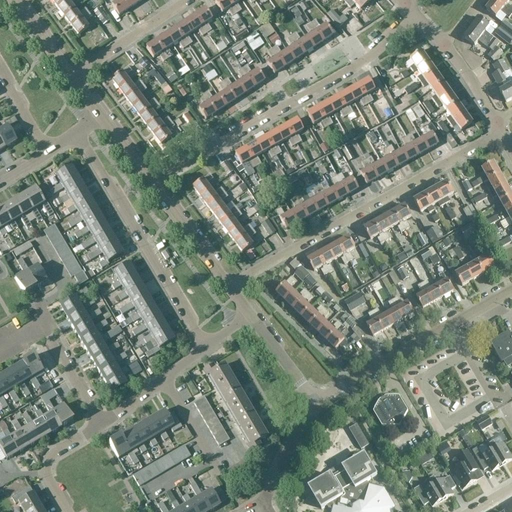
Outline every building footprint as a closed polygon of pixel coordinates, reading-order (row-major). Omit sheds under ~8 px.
[(50,0),(57,8),(68,0),(50,0)] [(68,0),(57,8),(64,18),(74,10),(68,3),(71,1),(72,3),(76,0),(68,0)] [(128,10),(121,0),(115,0),(118,0),(119,1),(111,6),(118,17),(128,10)] [(121,0),(128,10),(138,4),(135,0),(121,0)] [(236,15),(226,0),(219,0),(215,4),(222,14),(229,9),(231,11),(228,13),(232,18),(236,15)] [(241,1),(240,0),(226,0),(236,15),(241,12),(237,7),(235,8),(234,6),(241,1)] [(353,0),(346,6),(349,10),(354,5),(360,11),(372,0),(353,0)] [(507,5),(510,0),(494,0),(493,1),(511,15),(511,7),(511,8),(507,5)] [(511,15),(493,1),(486,11),(496,19),(500,13),(509,19),(511,15)] [(299,6),(303,12),(308,9),(305,4),(304,2),(299,6)] [(103,25),(109,21),(100,8),(94,13),(103,25)] [(296,9),(291,13),(294,18),(299,15),(296,9)] [(79,17),(74,10),(64,18),(71,27),(88,14),(85,10),(80,13),(82,16),(79,17)] [(93,10),(88,14),(71,27),(78,36),(83,32),(86,36),(91,33),(83,21),(85,20),(86,22),(91,18),(89,15),(93,12),(94,11),(93,10)] [(205,10),(195,17),(207,34),(206,35),(209,39),(213,36),(210,32),(211,32),(208,26),(205,28),(204,26),(212,21),(205,10)] [(332,11),(327,15),(327,16),(339,29),(347,21),(342,16),(339,19),(332,11)] [(195,17),(185,23),(192,33),(200,28),(201,31),(199,32),(202,37),(206,35),(207,34),(195,17)] [(242,25),(238,19),(234,21),(233,22),(240,33),(244,30),(241,26),(242,25)] [(479,19),(472,29),(495,48),(499,44),(485,33),(489,27),(479,19)] [(315,22),(311,25),(322,43),(332,36),(325,26),(320,30),(318,27),(315,22)] [(192,33),(185,23),(175,29),(187,47),(192,44),(188,39),(186,41),(184,38),(192,33)] [(511,29),(504,23),(500,29),(511,38),(511,29)] [(322,43),(311,25),(306,28),(309,33),(312,32),(313,34),(306,39),(313,49),(322,43)] [(259,32),(265,41),(271,36),(265,27),(259,32)] [(175,29),(166,36),(172,46),(180,41),(182,43),(179,45),(183,50),(187,47),(175,29)] [(495,48),(472,29),(464,39),(474,47),(478,42),(492,52),(488,56),(495,64),(503,55),(495,48)] [(511,38),(500,29),(495,35),(509,46),(511,47),(511,38)] [(236,43),(248,35),(245,30),(233,38),(236,43)] [(231,44),(225,35),(223,33),(218,36),(226,48),(231,44)] [(250,47),(260,40),(256,34),(246,40),(250,47)] [(267,40),(272,46),(279,41),(274,35),(267,40)] [(313,49),(306,39),(298,44),(297,42),(299,40),(296,35),(291,38),(303,56),(313,49)] [(172,46),(166,36),(156,42),(168,60),(172,57),(169,52),(166,53),(165,51),(172,46)] [(294,47),(286,52),(293,62),(303,56),(291,38),(287,41),(290,46),(292,45),(294,47)] [(168,60),(156,42),(146,49),(153,59),(161,54),(162,56),(160,58),(163,63),(168,60)] [(248,51),(247,52),(245,48),(243,44),(231,52),(235,58),(240,55),(238,52),(242,50),(244,54),(242,55),(249,66),(255,62),(248,51)] [(276,48),(272,51),(283,69),(293,62),(286,52),(279,57),(278,54),(280,53),(276,48)] [(283,69),(272,51),(267,54),(271,59),(273,57),(275,60),(267,65),(274,75),(283,69)] [(417,70),(428,63),(420,52),(409,60),(414,66),(417,70)] [(197,58),(191,62),(194,67),(200,63),(197,58)] [(141,59),(140,61),(137,64),(143,71),(148,66),(141,59)] [(503,61),(493,66),(497,73),(492,76),(498,86),(502,84),(505,89),(499,92),(506,104),(511,100),(511,88),(501,69),(506,66),(503,61)] [(424,81),(435,73),(428,63),(417,70),(421,76),(416,80),(419,84),(424,81)] [(201,73),(204,78),(212,73),(208,66),(202,70),(203,72),(201,73)] [(509,72),(506,66),(501,69),(511,88),(511,75),(510,72),(509,72)] [(242,70),(254,88),(264,82),(257,71),(249,76),(248,74),(250,73),(246,67),(242,70)] [(119,90),(129,82),(125,77),(131,73),(128,68),(122,73),(112,80),(119,90)] [(245,79),(237,84),(244,95),(254,88),(242,70),(237,73),(241,79),(243,77),(245,79)] [(386,74),(391,85),(399,81),(394,70),(386,74)] [(152,79),(157,76),(153,71),(149,74),(152,79)] [(165,77),(171,85),(177,80),(171,72),(165,77)] [(402,81),(407,77),(405,72),(399,76),(402,81)] [(431,91),(442,83),(435,73),(424,81),(419,84),(423,89),(427,85),(431,91)] [(181,83),(189,93),(194,89),(186,79),(181,83)] [(227,80),(223,83),(235,101),(244,95),(237,84),(230,89),(228,87),(231,86),(227,80)] [(368,81),(358,86),(368,105),(373,103),(369,97),(367,99),(366,96),(374,92),(368,81)] [(129,82),(119,90),(126,99),(143,86),(140,82),(135,86),(136,88),(134,90),(129,82)] [(225,92),(218,97),(225,108),(235,101),(223,83),(218,86),(222,91),(224,90),(225,92)] [(450,93),(442,83),(431,91),(435,96),(430,100),(434,105),(450,93)] [(183,98),(189,95),(182,85),(177,89),(183,98)] [(408,88),(411,93),(417,89),(413,85),(408,88)] [(146,91),(143,86),(126,99),(133,108),(143,101),(137,94),(139,92),(141,94),(146,91)] [(358,86),(347,92),(353,103),(361,99),(363,101),(360,102),(363,108),(368,105),(358,86)] [(411,93),(408,88),(403,92),(406,97),(411,93)] [(347,92),(337,98),(348,117),(352,114),(349,108),(347,110),(345,108),(353,103),(347,92)] [(225,108),(218,97),(210,102),(209,100),(211,98),(208,93),(203,96),(215,114),(225,108)] [(457,104),(450,93),(434,105),(437,109),(442,106),(446,111),(457,104)] [(215,114),(203,96),(199,99),(202,104),(205,103),(206,105),(198,110),(205,121),(215,114)] [(348,117),(337,98),(327,104),(333,115),(341,110),(342,112),(340,114),(343,119),(348,117)] [(148,108),(143,101),(133,108),(140,118),(157,105),(154,100),(148,104),(150,107),(148,108)] [(425,111),(430,108),(426,103),(422,106),(425,111)] [(327,104),(317,109),(327,128),(332,125),(329,120),(327,121),(325,119),(333,115),(327,104)] [(464,114),(457,104),(446,111),(450,117),(445,121),(448,125),(464,114)] [(160,109),(157,105),(140,118),(147,127),(157,120),(151,112),(153,111),(155,113),(160,109)] [(417,107),(412,110),(419,120),(424,117),(417,107)] [(327,128),(317,109),(307,115),(313,126),(321,121),(322,124),(320,125),(323,131),(327,128)] [(383,115),(386,121),(394,117),(390,111),(383,115)] [(194,124),(187,114),(183,117),(190,127),(194,124)] [(472,124),(464,114),(448,125),(452,130),(457,127),(461,132),(472,124)] [(5,124),(7,127),(0,131),(0,140),(5,149),(16,142),(8,129),(17,124),(14,118),(5,124)] [(162,127),(157,120),(147,127),(154,136),(171,124),(168,119),(162,123),(164,125),(162,127)] [(296,121),(286,127),(297,145),(301,143),(298,137),(295,139),(294,136),(302,132),(296,121)] [(174,128),(171,124),(154,136),(161,146),(171,138),(165,131),(167,129),(169,131),(174,128)] [(368,130),(373,139),(384,134),(379,125),(368,130)] [(297,145),(286,127),(276,132),(282,143),(290,139),(291,141),(289,143),(292,148),(297,145)] [(426,137),(421,140),(427,151),(437,145),(431,135),(427,127),(422,130),(426,137)] [(444,128),(440,131),(438,132),(451,150),(457,146),(448,134),(444,128)] [(276,132),(266,138),(276,157),(281,154),(278,149),(275,150),(274,148),(282,143),(276,132)] [(411,136),(406,138),(417,157),(427,151),(421,140),(413,145),(411,143),(414,141),(411,136)] [(354,139),(361,152),(366,149),(359,137),(354,139)] [(266,138),(255,144),(262,155),(270,150),(271,153),(268,154),(271,159),(276,157),(266,138)] [(408,147),(400,152),(407,163),(417,157),(406,138),(401,141),(405,146),(407,145),(408,147)] [(318,146),(323,154),(329,150),(324,142),(318,146)] [(255,144),(245,150),(256,168),(261,166),(257,160),(255,161),(254,159),(262,155),(255,144)] [(354,160),(346,146),(340,149),(348,163),(354,160)] [(391,147),(386,150),(396,168),(407,163),(400,152),(392,156),(391,154),(394,152),(391,147)] [(235,155),(237,159),(231,162),(239,174),(244,171),(248,178),(254,175),(252,170),(256,168),(245,150),(235,155)] [(388,159),(380,163),(386,174),(396,168),(386,150),(381,152),(384,158),(387,156),(388,159)] [(333,154),(337,161),(343,158),(339,151),(333,154)] [(386,174),(380,163),(372,168),(371,165),(373,164),(370,158),(370,159),(365,161),(376,180),(386,174)] [(376,180),(365,161),(361,164),(364,169),(367,168),(368,170),(360,175),(366,186),(376,180)] [(482,170),(485,176),(481,178),(484,184),(488,181),(500,175),(494,163),(482,170)] [(220,167),(227,176),(232,173),(225,164),(220,167)] [(50,192),(47,188),(45,184),(40,187),(47,200),(64,190),(62,188),(78,179),(71,167),(56,176),(61,185),(54,189),(50,192)] [(277,181),(284,176),(281,170),(273,174),(277,181)] [(302,172),(296,176),(299,181),(305,177),(302,172)] [(341,175),(336,177),(347,196),(357,190),(351,179),(343,184),(341,182),(344,180),(341,175)] [(488,181),(491,187),(487,190),(490,195),(506,186),(500,175),(488,181)] [(200,197),(210,190),(206,185),(212,180),(209,176),(203,181),(193,188),(200,197)] [(290,186),(297,181),(294,176),(287,180),(290,186)] [(338,186),(331,191),(337,202),(347,196),(336,177),(331,180),(335,186),(337,184),(338,186)] [(62,188),(64,190),(67,196),(61,200),(63,204),(70,200),(69,198),(84,190),(78,179),(62,188)] [(263,182),(266,188),(274,183),(273,181),(270,183),(268,179),(263,182)] [(467,182),(462,185),(467,193),(472,190),(470,186),(467,182)] [(472,190),(479,187),(476,182),(470,186),(472,190)] [(447,183),(436,189),(445,206),(450,203),(447,198),(454,195),(447,183)] [(286,191),(282,184),(275,188),(279,195),(286,191)] [(251,191),(253,195),(266,189),(264,185),(251,191)] [(321,186),(316,189),(326,208),(337,202),(331,191),(322,195),(321,193),(324,192),(321,186)] [(511,196),(511,195),(506,186),(490,195),(493,201),(498,198),(501,203),(511,196)] [(53,215),(50,209),(46,203),(44,204),(35,189),(24,195),(33,210),(35,209),(41,206),(48,218),(53,215)] [(326,208),(316,189),(311,191),(314,197),(317,195),(318,198),(310,202),(316,213),(326,208)] [(445,206),(436,189),(425,195),(432,207),(437,204),(440,209),(445,206)] [(69,198),(70,200),(74,207),(67,211),(70,215),(76,211),(75,209),(91,200),(84,190),(69,198)] [(210,190),(200,197),(207,207),(224,194),(221,190),(216,193),(217,196),(215,197),(210,190)] [(224,194),(207,207),(214,216),(224,208),(218,201),(220,200),(222,202),(227,198),(224,194)] [(24,195),(13,201),(22,217),(24,216),(30,212),(37,224),(42,221),(35,209),(33,210),(24,195)] [(434,212),(432,207),(425,195),(414,202),(420,213),(426,210),(429,215),(434,212)] [(511,196),(501,203),(504,210),(500,212),(502,217),(511,211),(511,196)] [(300,198),(296,200),(306,219),(316,213),(310,202),(302,207),(301,204),(303,203),(300,198)] [(61,200),(60,199),(54,203),(57,208),(63,204),(61,200)] [(80,218),(73,222),(68,225),(70,229),(83,222),(82,220),(97,211),(91,200),(75,209),(76,211),(80,218)] [(306,219),(296,200),(291,203),(294,208),(297,207),(298,209),(291,213),(297,224),(306,219)] [(13,201),(3,207),(12,223),(13,222),(19,218),(27,231),(32,228),(24,216),(22,217),(13,201)] [(224,208),(214,216),(221,225),(238,212),(243,209),(240,204),(230,212),(231,214),(229,216),(224,208)] [(3,207),(0,209),(0,228),(1,230),(3,228),(9,225),(13,231),(17,229),(13,222),(12,223),(3,207)] [(405,207),(395,212),(405,231),(410,229),(407,223),(404,224),(403,222),(411,217),(405,207)] [(471,207),(466,210),(463,211),(469,223),(477,218),(471,207)] [(456,220),(453,214),(450,208),(445,211),(451,222),(456,220)] [(297,224),(291,213),(284,217),(280,210),(276,212),(280,219),(286,230),(297,224)] [(87,229),(80,233),(74,236),(77,240),(89,233),(88,231),(104,222),(97,211),(82,220),(83,222),(87,229)] [(511,211),(502,217),(506,223),(510,220),(511,223),(511,211)] [(241,217),(238,212),(221,225),(228,235),(238,227),(232,220),(234,218),(236,220),(241,217)] [(405,231),(395,212),(385,218),(391,229),(399,224),(400,227),(398,228),(401,234),(405,231)] [(391,229),(385,218),(374,224),(385,243),(390,240),(387,234),(384,236),(383,234),(391,229)] [(497,218),(491,221),(494,226),(500,223),(497,218)] [(494,226),(491,221),(485,224),(488,229),(494,226)] [(93,239),(86,243),(81,247),(83,251),(96,244),(95,242),(110,233),(104,222),(88,231),(89,233),(93,239)] [(269,237),(275,233),(268,222),(261,226),(269,237)] [(385,243),(374,224),(364,230),(370,240),(379,236),(380,238),(377,240),(380,245),(385,243)] [(44,232),(47,238),(57,231),(54,226),(44,232)] [(467,243),(477,237),(471,226),(460,231),(467,243)] [(495,226),(487,230),(491,237),(499,233),(495,226)] [(238,227),(228,235),(235,244),(252,231),(249,227),(244,230),(245,233),(243,234),(238,227)] [(438,229),(428,235),(432,245),(443,239),(438,229)] [(60,237),(57,231),(47,238),(50,243),(60,237)] [(252,231),(235,244),(242,253),(252,246),(246,238),(248,237),(250,239),(255,235),(252,231)] [(100,250),(93,254),(87,258),(90,262),(102,255),(101,253),(116,244),(110,233),(95,242),(96,244),(100,250)] [(422,248),(428,245),(422,234),(416,237),(422,248)] [(60,237),(50,243),(53,248),(63,242),(60,237)] [(349,238),(339,244),(349,263),(354,260),(350,255),(348,256),(347,254),(355,249),(349,238)] [(498,244),(500,249),(511,243),(509,238),(498,244)] [(449,239),(444,243),(447,249),(453,245),(449,239)] [(63,242),(53,248),(56,253),(66,247),(63,242)] [(16,259),(28,252),(32,249),(28,244),(13,253),(16,259)] [(101,253),(102,255),(106,261),(99,265),(102,269),(109,265),(108,263),(123,255),(116,244),(101,253)] [(339,244),(328,250),(334,261),(342,256),(344,258),(341,260),(344,265),(349,263),(339,244)] [(69,252),(66,247),(56,253),(59,258),(69,252)] [(414,256),(409,248),(403,251),(408,260),(414,256)] [(456,257),(461,254),(458,249),(453,252),(456,257)] [(334,261),(328,250),(318,256),(329,274),(333,272),(330,266),(328,268),(326,265),(334,261)] [(431,257),(428,251),(419,255),(423,262),(431,257)] [(69,252),(59,258),(62,263),(72,257),(69,252)] [(400,263),(407,259),(403,254),(397,257),(400,263)] [(464,260),(461,254),(456,257),(459,263),(464,260)] [(441,263),(436,255),(429,260),(433,267),(441,263)] [(329,274),(318,256),(308,261),(314,272),(322,268),(323,270),(321,271),(324,277),(329,274)] [(489,256),(482,260),(480,257),(476,259),(478,263),(484,275),(495,268),(489,256)] [(75,262),(72,257),(62,263),(65,268),(75,262)] [(29,272),(25,265),(21,260),(17,262),(24,275),(18,279),(27,294),(47,282),(37,267),(29,272)] [(448,271),(453,268),(448,260),(443,263),(448,271)] [(75,262),(65,268),(68,273),(78,267),(75,262)] [(478,263),(472,266),(470,262),(464,265),(473,281),(484,275),(478,263)] [(120,285),(135,276),(129,264),(113,273),(119,282),(112,286),(114,291),(121,287),(120,285)] [(458,269),(461,272),(455,275),(462,287),(473,281),(464,265),(458,269)] [(78,267),(68,273),(71,278),(81,272),(78,267)] [(302,283),(309,276),(301,268),(294,275),(302,283)] [(398,272),(403,282),(409,279),(403,269),(398,272)] [(95,277),(92,271),(86,274),(90,280),(95,277)] [(394,287),(400,284),(394,273),(388,276),(394,287)] [(79,287),(87,282),(82,274),(74,278),(79,287)] [(437,287),(443,298),(453,292),(447,281),(443,274),(439,276),(443,284),(437,287)] [(120,285),(121,287),(125,293),(118,297),(121,302),(128,298),(126,296),(142,287),(135,276),(120,285)] [(285,302),(294,292),(289,288),(295,282),(291,279),(285,285),(285,284),(277,293),(285,302)] [(385,291),(391,288),(387,281),(381,284),(385,291)] [(427,282),(422,285),(433,303),(443,298),(437,287),(429,291),(427,289),(430,288),(427,282)] [(433,303),(422,285),(418,287),(421,293),(423,291),(425,294),(416,298),(423,309),(433,303)] [(131,304),(125,308),(119,312),(121,316),(134,308),(133,307),(148,298),(142,287),(126,296),(128,298),(131,304)] [(315,294),(320,299),(325,293),(320,288),(315,294)] [(85,289),(80,292),(74,296),(75,298),(59,307),(66,317),(81,308),(80,307),(77,301),(88,294),(85,289)] [(294,292),(285,302),(293,310),(308,294),(305,290),(300,295),(302,297),(301,299),(294,292)] [(312,298),(308,294),(293,310),(302,318),(311,309),(304,302),(306,300),(308,302),(312,298)] [(321,299),(329,305),(333,300),(326,294),(321,299)] [(360,294),(344,303),(350,314),(366,304),(360,294)] [(133,307),(134,308),(138,315),(131,319),(134,323),(140,319),(139,317),(155,308),(148,298),(133,307)] [(397,299),(393,301),(404,320),(414,314),(408,303),(399,308),(398,306),(401,304),(397,299)] [(92,300),(80,307),(81,308),(66,317),(72,328),(87,319),(86,318),(83,312),(95,305),(92,300)] [(404,320),(393,301),(388,304),(391,310),(394,308),(395,310),(387,315),(393,326),(404,320)] [(311,309),(302,318),(310,326),(325,310),(321,306),(317,311),(319,313),(317,315),(311,309)] [(144,326),(137,330),(132,333),(134,337),(147,330),(146,328),(161,319),(155,308),(139,317),(140,319),(144,326)] [(329,314),(325,310),(310,326),(319,334),(327,325),(321,318),(322,316),(325,318),(329,314)] [(377,310),(373,313),(383,332),(393,326),(387,315),(379,320),(378,317),(380,316),(377,310)] [(87,319),(72,328),(79,339),(94,330),(93,328),(89,322),(101,315),(98,311),(86,318),(87,319)] [(383,332),(373,313),(368,315),(371,321),(374,320),(375,322),(367,327),(373,337),(383,332)] [(350,318),(346,314),(340,320),(344,324),(350,318)] [(146,328),(147,330),(151,337),(144,341),(146,345),(153,341),(152,339),(167,330),(161,319),(146,328)] [(342,326),(327,342),(336,350),(344,341),(337,334),(339,332),(341,335),(346,330),(347,331),(350,328),(352,331),(352,332),(359,340),(365,336),(357,326),(357,327),(350,320),(346,324),(342,326)] [(94,330),(79,339),(85,350),(100,341),(99,339),(96,333),(107,326),(104,322),(93,328),(94,330)] [(126,322),(119,326),(122,330),(129,326),(126,322)] [(327,325),(319,334),(327,342),(342,326),(338,323),(334,327),(336,329),(334,331),(327,325)] [(157,347),(150,352),(144,355),(147,359),(160,352),(159,350),(174,341),(167,330),(152,339),(153,341),(157,347)] [(112,331),(106,335),(108,340),(109,341),(116,337),(112,331)] [(106,335),(99,339),(100,341),(85,350),(91,361),(107,352),(106,350),(102,344),(108,340),(106,335)] [(504,365),(511,377),(511,339),(509,335),(491,345),(503,366),(504,365)] [(107,352),(91,361),(98,372),(113,363),(112,361),(108,354),(115,351),(112,346),(106,350),(107,352)] [(113,363),(98,372),(104,383),(120,374),(119,372),(115,366),(127,359),(124,354),(112,361),(113,363)] [(34,357),(25,362),(35,380),(44,375),(42,373),(43,372),(34,357)] [(22,363),(14,368),(23,384),(29,380),(36,392),(39,391),(41,389),(40,388),(38,384),(35,380),(25,362),(22,363)] [(141,372),(137,365),(136,363),(128,368),(134,377),(141,372)] [(198,373),(204,371),(202,365),(196,367),(198,373)] [(213,367),(204,372),(207,378),(209,377),(250,445),(247,447),(251,452),(260,447),(257,443),(267,437),(224,366),(215,371),(213,367)] [(11,370),(3,375),(12,390),(18,387),(25,399),(28,397),(30,396),(23,384),(14,368),(11,370)] [(125,368),(119,372),(120,374),(104,383),(111,394),(127,385),(121,376),(128,372),(125,368)] [(1,376),(0,376),(0,394),(1,397),(8,393),(15,405),(17,404),(19,402),(12,390),(3,375),(1,376)] [(40,388),(41,389),(39,391),(41,396),(52,389),(48,383),(40,388)] [(408,412),(399,397),(386,397),(380,401),(373,412),(382,427),(399,427),(408,412)] [(197,410),(207,404),(204,398),(194,404),(197,410)] [(207,404),(197,410),(200,415),(210,409),(207,404)] [(52,413),(61,428),(72,422),(63,406),(54,412),(50,405),(46,408),(50,414),(52,413)] [(210,409),(200,415),(203,421),(213,414),(210,409)] [(52,413),(50,414),(43,418),(39,412),(35,414),(39,421),(41,420),(50,435),(61,428),(52,413)] [(164,432),(170,429),(172,433),(181,428),(173,413),(167,417),(164,412),(155,417),(164,433),(164,432)] [(213,414),(203,421),(206,426),(217,420),(213,414)] [(155,417),(144,424),(153,439),(160,435),(164,442),(168,439),(164,432),(164,433),(155,417)] [(41,420),(39,421),(33,425),(29,418),(24,421),(28,427),(30,426),(39,441),(50,435),(41,420)] [(492,426),(488,418),(477,424),(482,432),(492,426)] [(220,425),(217,420),(206,426),(209,431),(220,425)] [(4,422),(0,424),(0,426),(3,433),(8,430),(4,422)] [(30,426),(28,427),(22,431),(18,424),(13,427),(17,434),(20,432),(29,448),(39,441),(30,426)] [(144,424),(133,430),(142,445),(149,441),(153,448),(157,445),(153,439),(144,424)] [(186,427),(190,435),(195,432),(190,424),(186,427)] [(223,430),(220,425),(209,431),(212,437),(223,430)] [(367,446),(355,426),(349,430),(361,450),(367,446)] [(142,445),(133,430),(122,436),(131,452),(138,448),(142,454),(146,452),(142,445)] [(226,436),(223,430),(212,437),(215,442),(226,436)] [(7,431),(3,433),(7,440),(9,439),(18,454),(29,448),(20,432),(17,434),(11,438),(7,431)] [(464,431),(459,434),(462,439),(467,436),(464,431)] [(122,436),(112,443),(121,458),(126,454),(134,466),(139,464),(131,452),(122,436)] [(226,436),(215,442),(219,447),(229,441),(226,436)] [(9,439),(7,440),(0,444),(0,449),(7,461),(18,454),(9,439)] [(493,442),(489,445),(503,467),(511,461),(511,459),(504,445),(497,449),(493,442)] [(503,467),(489,445),(485,447),(489,454),(483,458),(482,455),(476,459),(484,472),(489,469),(492,474),(503,467)] [(190,457),(184,447),(178,450),(184,461),(190,457)] [(184,461),(178,450),(173,453),(179,464),(184,461)] [(173,453),(168,456),(174,466),(179,464),(173,453)] [(478,471),(468,453),(456,460),(461,469),(456,472),(458,476),(453,479),(458,488),(463,485),(466,489),(477,482),(472,474),(478,471)] [(168,456),(163,459),(169,469),(174,466),(168,456)] [(422,466),(427,464),(423,456),(418,459),(422,466)] [(163,459),(158,462),(164,472),(169,469),(163,459)] [(371,467),(366,470),(359,459),(348,466),(343,466),(337,468),(332,471),(328,475),(325,479),(314,486),(320,497),(315,500),(321,510),(327,507),(327,506),(331,504),(333,508),(332,511),(393,511),(395,508),(384,491),(369,487),(367,483),(371,480),(371,481),(377,477),(371,467)] [(246,460),(241,463),(247,473),(252,470),(246,460)] [(164,472),(158,462),(153,465),(159,475),(164,472)] [(241,463),(235,466),(242,477),(247,473),(241,463)] [(159,475),(153,465),(148,468),(154,478),(159,475)] [(235,466),(230,469),(236,480),(242,477),(235,466)] [(154,478),(148,468),(143,471),(149,481),(154,478)] [(411,479),(415,476),(411,468),(407,470),(411,479)] [(236,480),(230,469),(225,473),(231,483),(236,480)] [(149,481),(143,471),(138,474),(144,484),(149,481)] [(144,484),(138,474),(133,477),(139,487),(144,484)] [(438,484),(434,478),(430,480),(443,503),(454,496),(451,492),(456,489),(450,478),(444,481),(438,484)] [(430,480),(425,483),(426,484),(414,491),(424,508),(430,504),(432,509),(443,503),(430,480)] [(202,496),(198,490),(194,484),(190,487),(197,499),(191,503),(190,503),(195,511),(210,511),(201,496),(202,496)] [(158,496),(165,507),(180,498),(173,487),(158,496)] [(30,488),(14,497),(11,499),(15,506),(17,504),(21,511),(29,511),(40,506),(30,488)] [(218,489),(211,493),(219,504),(225,500),(218,489)] [(211,491),(202,496),(201,496),(210,511),(220,506),(219,504),(211,493),(211,491)] [(186,505),(180,509),(181,511),(195,511),(190,503),(191,503),(187,496),(182,499),(186,505)] [(176,511),(174,511),(181,511),(180,509),(176,502),(172,505),(176,511)]
